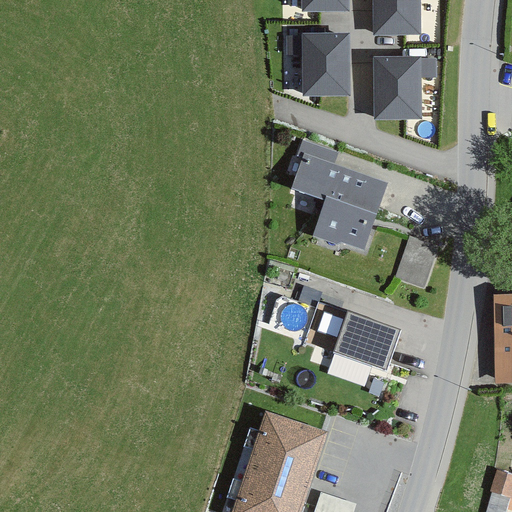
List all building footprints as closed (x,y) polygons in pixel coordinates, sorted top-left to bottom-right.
[(346,0),(304,0),(305,17),(347,16),(346,0)] [(418,0),(376,0),(376,41),(418,40),(418,0)] [(348,45),(306,45),(306,102),(348,101),(348,45)] [(419,69),(377,69),(377,126),(419,126),(419,69)] [(385,191),(306,164),(295,196),(329,207),(319,238),(364,253),(385,191)] [(436,245),(412,237),(399,275),(422,283),(436,245)] [(511,287),(489,288),(492,377),(511,376),(511,287)] [(385,361),(397,322),(322,298),(309,337),(385,361)] [(294,511),(322,428),(268,411),(235,510),(240,511),(294,511)] [(511,511),(511,467),(494,463),(483,507),(505,511),(511,511)] [(317,490),(312,511),(351,511),(355,498),(317,490)]
